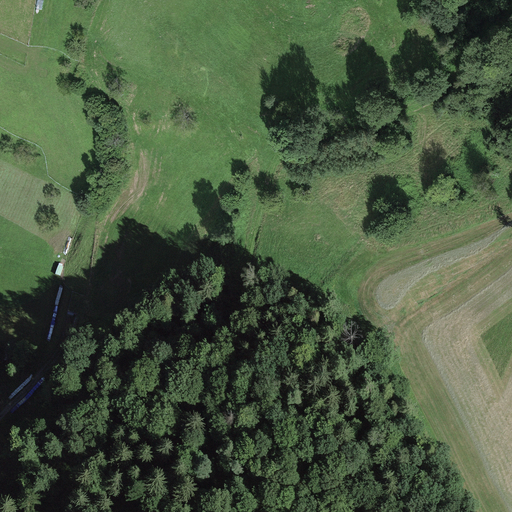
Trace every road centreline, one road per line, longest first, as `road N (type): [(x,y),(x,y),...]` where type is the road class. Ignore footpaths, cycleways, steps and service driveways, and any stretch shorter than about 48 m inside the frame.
road 1 (track): [(511,16),(434,96),(367,126),(297,141),(286,148),(276,178)]
road 2 (track): [(239,511),(213,455),(222,426),(213,384),(250,287)]
road 3 (track): [(70,317),(55,357),(0,414)]
